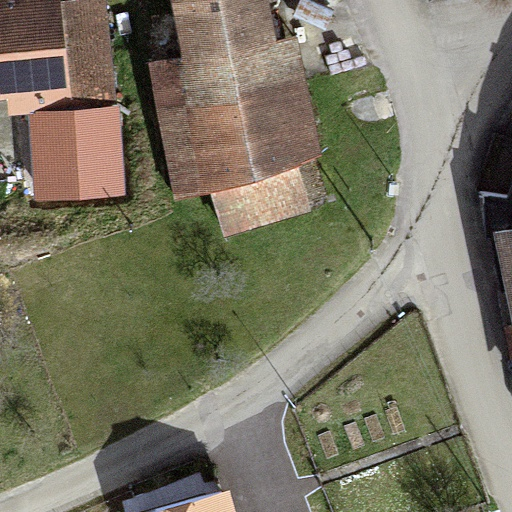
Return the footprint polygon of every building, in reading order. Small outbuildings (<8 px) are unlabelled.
[(44,0),(0,4),(0,97),(111,87),(103,0),(44,0)] [(303,144),(271,0),(182,0),(193,49),(151,58),(176,172),(217,163),(303,144)] [(115,108),(32,113),(37,196),(120,192),(115,108)] [(303,144),(217,163),(230,222),(316,203),(303,144)] [(511,220),(501,223),(511,277),(511,220)] [(149,511),(235,511),(229,489),(149,511)]
